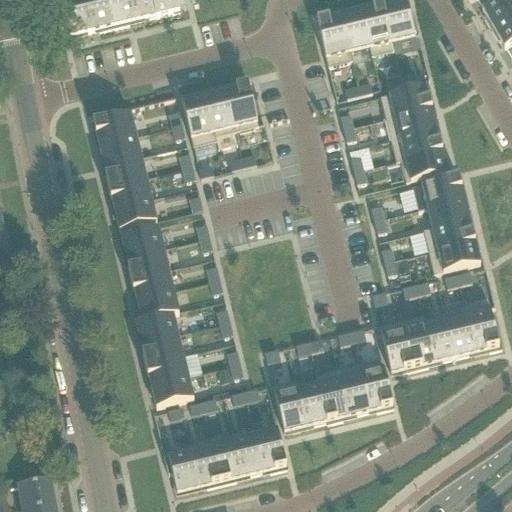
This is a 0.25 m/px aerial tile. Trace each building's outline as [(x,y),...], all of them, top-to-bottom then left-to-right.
[(52,0),(60,30),(66,28),(69,40),(92,35),(84,0),(52,0)] [(84,0),(92,35),(99,33),(99,35),(114,32),(106,0),(84,0)] [(106,0),(114,32),(129,28),(128,26),(134,25),(128,0),(106,0)] [(128,0),(134,25),(155,20),(150,0),(128,0)] [(150,0),(155,20),(155,21),(179,15),(175,0),(150,0)] [(511,0),(490,0),(494,5),(482,12),(486,20),(485,21),(491,33),(511,21),(511,0)] [(383,9),(382,9),(391,46),(392,46),(418,40),(414,22),(410,23),(405,3),(404,4),(383,9)] [(367,13),(361,14),(361,15),(370,52),(369,52),(371,61),(394,55),(392,46),(391,46),(382,9),(383,9),(382,7),(366,11),(367,13)] [(361,15),(340,20),(349,57),(350,56),(369,52),(370,52),(361,15)] [(333,19),(316,23),(319,35),(328,72),(352,66),(350,56),(349,57),(340,20),(340,19),(334,21),(333,19)] [(511,21),(491,33),(498,45),(500,44),(504,52),(511,47),(511,21)] [(412,78),(399,81),(401,91),(414,88),(412,78)] [(399,81),(386,84),(389,94),(401,91),(399,81)] [(231,93),(225,95),(235,137),(258,131),(247,87),(230,92),(231,93)] [(370,88),(357,91),(359,101),(372,98),(370,88)] [(357,91),(344,94),(346,104),(359,101),(357,91)] [(426,91),(380,102),(385,124),(431,113),(432,114),(434,113),(430,97),(428,98),(426,92),(426,91)] [(225,95),(204,100),(214,142),(215,142),(235,137),(225,95)] [(204,100),(182,106),(193,152),(216,146),(215,142),(214,142),(204,100)] [(431,113),(385,124),(390,145),(437,134),(436,133),(434,123),(432,114),(431,113)] [(178,117),(168,119),(172,132),(181,130),(178,117)] [(130,118),(91,128),(95,145),(97,144),(98,150),(136,141),(130,118)] [(349,119),(340,122),(343,134),(353,132),(349,119)] [(181,130),(172,132),(175,145),(184,142),(181,130)] [(353,132),(343,134),(346,147),(356,145),(353,132)] [(437,134),(390,145),(395,167),(400,166),(400,165),(442,155),(442,156),(444,156),(440,140),(438,140),(437,134)] [(136,141),(98,150),(104,171),(141,162),(136,141)] [(442,155),(400,165),(400,166),(405,188),(447,178),(444,165),(442,156),(442,155)] [(189,159),(179,161),(182,174),(192,172),(189,159)] [(254,160),(241,163),(244,173),(256,170),(254,160)] [(141,162),(104,171),(106,181),(105,181),(108,192),(146,183),(141,162)] [(360,162),(350,164),(353,177),(363,174),(360,162)] [(241,163),(229,166),(231,176),(244,173),(241,163)] [(211,171),(198,174),(201,183),(214,180),(211,171)] [(192,172),(182,174),(185,187),(195,185),(192,172)] [(363,174),(353,177),(356,189),(366,187),(363,174)] [(460,181),(412,192),(418,217),(427,214),(427,213),(464,204),(463,198),(464,197),(460,181)] [(146,183),(108,192),(111,204),(114,213),(151,204),(146,183)] [(199,202),(189,204),(192,217),(202,215),(199,202)] [(151,204),(114,213),(119,235),(156,226),(151,204)] [(464,204),(427,213),(427,214),(432,233),(432,234),(469,225),(469,224),(466,214),(464,204)] [(380,211),(371,213),(374,226),(383,224),(380,211)] [(383,224),(374,226),(377,239),(386,236),(383,224)] [(432,233),(422,236),(428,258),(474,247),(475,247),(476,247),(473,231),(471,231),(469,225),(432,234),(432,233)] [(206,230),(196,232),(199,245),(209,243),(206,230)] [(158,232),(121,241),(126,263),(163,254),(158,232)] [(209,243),(199,245),(202,258),(212,255),(209,243)] [(474,247),(428,258),(433,280),(480,269),(477,256),(475,247),(474,247)] [(391,253),(381,256),(384,268),(394,266),(391,253)] [(163,254),(126,263),(128,272),(127,273),(130,284),(168,275),(163,254)] [(394,266),(384,268),(387,281),(397,279),(394,266)] [(216,272),(206,274),(209,287),(219,285),(216,272)] [(168,275),(130,284),(133,296),(134,295),(136,305),(173,296),(168,275)] [(469,277),(457,280),(459,290),(472,287),(469,277)] [(457,280),(444,283),(446,293),(459,290),(457,280)] [(219,285),(209,287),(213,300),(222,297),(219,285)] [(427,288),(415,291),(417,300),(430,297),(427,288)] [(415,291),(402,294),(404,303),(417,300),(415,291)] [(173,296),(136,305),(141,325),(141,326),(173,318),(173,319),(179,318),(173,296)] [(385,298),(372,301),(374,311),(387,308),(385,298)] [(487,303),(463,309),(463,311),(464,311),(475,357),(488,354),(489,356),(501,353),(498,341),(496,341),(494,330),(487,303)] [(463,311),(442,316),(443,321),(444,321),(454,362),(468,359),(475,357),(464,311),(463,311)] [(227,315),(217,317),(220,330),(230,327),(227,315)] [(141,325),(135,327),(141,349),(178,340),(173,319),(173,318),(141,326),(141,325)] [(423,321),(401,326),(413,375),(428,371),(427,369),(433,368),(423,326),(424,325),(423,321)] [(424,325),(423,326),(433,368),(441,366),(454,362),(444,321),(443,321),(424,325)] [(401,326),(379,331),(390,378),(392,378),(398,376),(398,378),(413,375),(401,326)] [(230,327),(220,330),(223,343),(233,340),(230,327)] [(363,335),(350,338),(353,348),(365,345),(363,335)] [(350,338),(338,341),(340,351),(353,348),(350,338)] [(178,340),(141,349),(143,358),(142,358),(145,370),(183,361),(178,340)] [(321,345),(308,348),(310,358),(323,355),(321,345)] [(308,348),(295,351),(298,361),(310,358),(308,348)] [(278,355),(265,359),(267,368),(280,365),(278,355)] [(237,356),(227,359),(230,371),(240,369),(237,356)] [(183,361),(145,370),(148,381),(151,391),(188,382),(183,361)] [(381,364),(357,370),(369,416),(375,415),(376,417),(393,412),(390,400),(381,364)] [(240,369),(230,371),(233,384),(243,382),(240,369)] [(357,370),(336,375),(348,421),(356,419),(367,417),(369,416),(357,370)] [(228,373),(217,375),(220,387),(230,385),(228,373)] [(336,375),(315,380),(317,389),(318,389),(327,426),(326,426),(327,428),(343,425),(342,423),(348,421),(336,375)] [(188,382),(151,391),(156,413),(193,404),(188,382)] [(295,385),(272,390),(284,437),(285,437),(306,431),(297,394),(298,394),(295,385)] [(298,394),(297,394),(306,431),(314,429),(326,426),(327,426),(318,389),(317,389),(298,394)] [(256,394),(243,398),(246,407),(259,404),(256,394)] [(243,398),(231,401),(233,410),(246,407),(243,398)] [(214,405),(202,408),(204,418),(217,414),(214,405)] [(202,408),(189,411),(191,421),(204,418),(202,408)] [(180,413),(167,416),(170,426),(183,423),(180,413)] [(277,434),(254,440),(263,477),(269,475),(270,477),(286,473),(277,434)] [(254,440),(233,445),(242,482),(263,477),(254,440)] [(233,445),(212,450),(221,489),(236,485),(236,483),(242,482),(233,445)] [(212,450),(191,455),(200,492),(206,491),(206,493),(221,489),(212,450)] [(191,455),(164,461),(168,479),(172,478),(177,498),(200,492),(191,455)] [(48,484),(19,490),(22,511),(35,511),(53,509),(48,484)]
